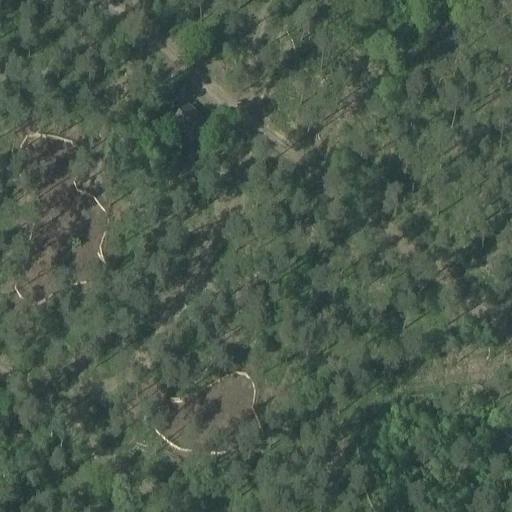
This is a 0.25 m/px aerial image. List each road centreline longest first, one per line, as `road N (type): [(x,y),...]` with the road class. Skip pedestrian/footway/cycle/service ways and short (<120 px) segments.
road 1 (track): [(511,345),(98,0)]
road 2 (track): [(41,416),(121,376),(153,337),(207,233),(237,116)]
road 3 (track): [(153,511),(0,382)]
